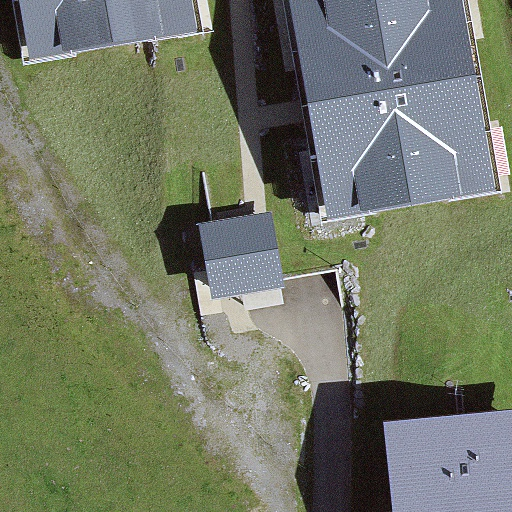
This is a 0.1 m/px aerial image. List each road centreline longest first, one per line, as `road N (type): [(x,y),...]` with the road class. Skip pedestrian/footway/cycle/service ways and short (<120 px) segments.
road 1 (track): [(320,338),(245,367),(198,365),(101,269),(0,119)]
road 2 (track): [(198,365),(260,450),(280,511)]
